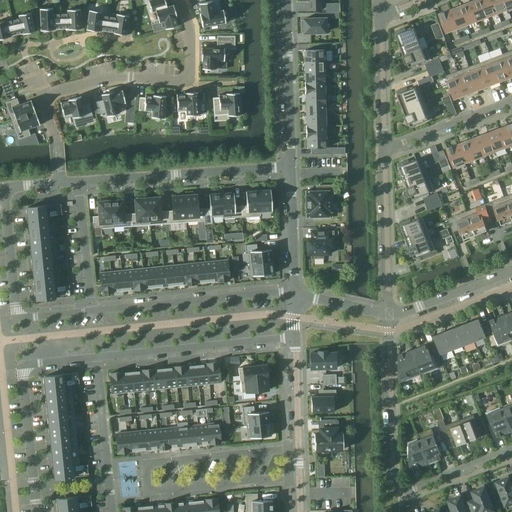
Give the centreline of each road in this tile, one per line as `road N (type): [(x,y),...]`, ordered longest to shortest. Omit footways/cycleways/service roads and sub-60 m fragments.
road 1 (residential): [(298,449),(145,465),(148,490),(299,477)]
road 2 (residential): [(61,181),(44,97),(109,77),(187,82),(178,0)]
road 3 (residential): [(511,448),(412,487),(393,480),(388,317)]
road 4 (residential): [(92,312),(17,319),(3,185),(61,181)]
road 5 (residential): [(78,180),(291,168)]
road 6 (residential): [(293,289),(92,312)]
road 7 (residential): [(96,359),(295,339)]
road 8 (residential): [(286,0),(291,168)]
road 9 (residential): [(388,317),(386,151)]
road 10 (residential): [(112,511),(96,359)]
road 11 (residential): [(511,102),(386,151)]
road 12 (residential): [(92,312),(78,180)]
road 13 (residential): [(386,151),(382,19)]
road 14 (tertiary): [(388,317),(511,272)]
road 15 (residential): [(23,381),(37,511)]
road 16 (residential): [(291,168),(293,289)]
